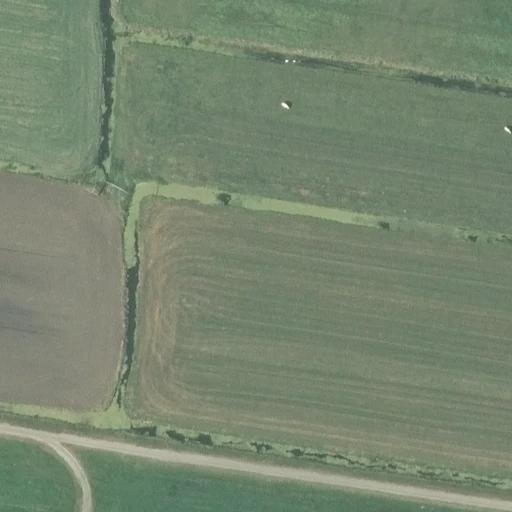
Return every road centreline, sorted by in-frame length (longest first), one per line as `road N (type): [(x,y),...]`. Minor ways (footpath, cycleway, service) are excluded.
road 1 (track): [(511,509),(43,437)]
road 2 (track): [(84,511),(86,491),(67,456),(43,437),(0,431)]
